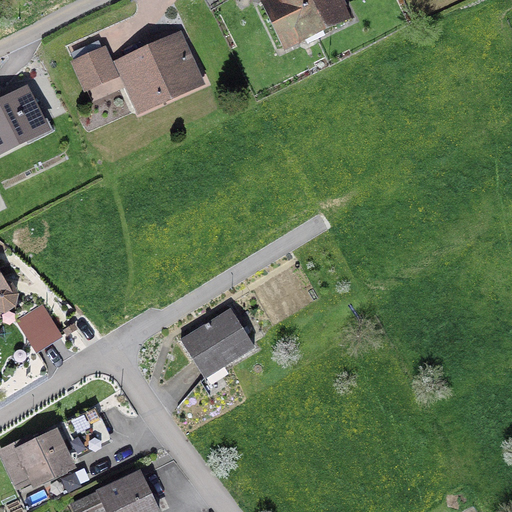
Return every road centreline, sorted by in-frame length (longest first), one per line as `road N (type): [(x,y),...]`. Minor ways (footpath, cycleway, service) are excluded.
road 1 (residential): [(109,350),(321,221)]
road 2 (residential): [(109,350),(226,511)]
road 3 (residential): [(0,417),(109,350)]
